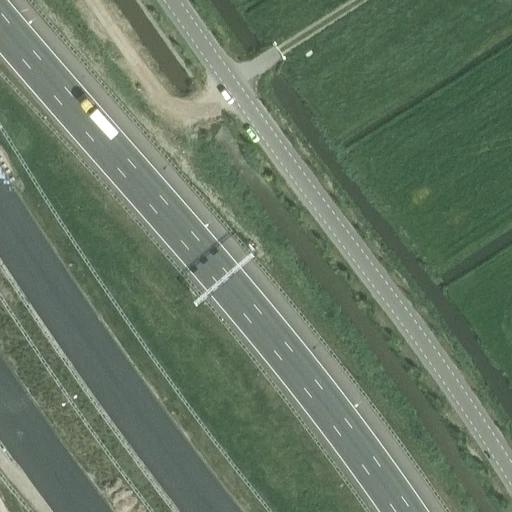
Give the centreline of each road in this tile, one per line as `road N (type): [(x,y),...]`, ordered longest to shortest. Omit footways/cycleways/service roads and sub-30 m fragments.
road 1 (motorway): [(406,511),(297,361),(0,17)]
road 2 (tertiary): [(511,475),(171,0)]
road 3 (motorway): [(210,511),(0,214)]
road 4 (motorway): [(0,396),(79,511)]
